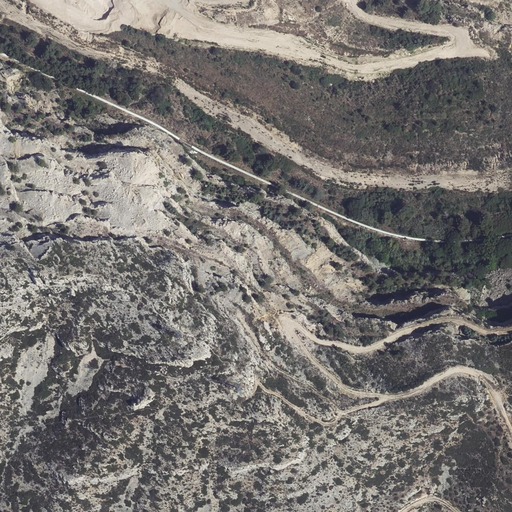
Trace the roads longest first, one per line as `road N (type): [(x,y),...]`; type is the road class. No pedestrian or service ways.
road 1 (track): [(252,394),(256,380),(330,423),(379,400),(345,388),(313,360),(291,322),(315,339),(358,350),(448,319),(511,328)]
road 2 (track): [(511,438),(488,382),(468,370),(380,397)]
